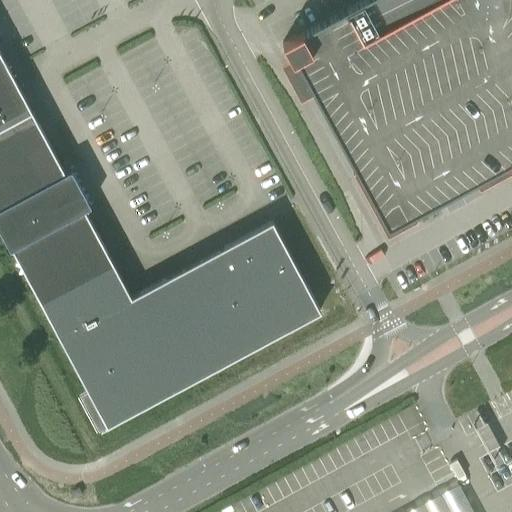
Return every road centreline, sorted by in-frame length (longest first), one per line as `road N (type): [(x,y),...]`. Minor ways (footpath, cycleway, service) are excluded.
road 1 (unclassified): [(211,0),(382,322)]
road 2 (tertiary): [(511,323),(373,399),(284,431)]
road 3 (tertiary): [(284,431),(137,511)]
